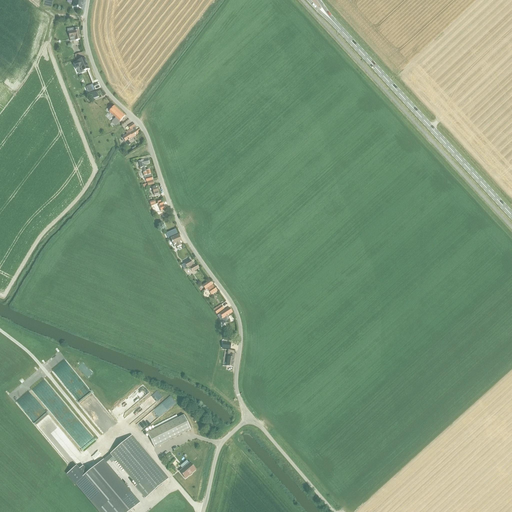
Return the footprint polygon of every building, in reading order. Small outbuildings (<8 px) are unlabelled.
[(74,3),(73,7),(77,8),(78,8),(81,9),(82,6),(83,3),(82,3),(82,0),(74,0),(74,3)] [(73,28),(67,29),(68,32),(70,42),(80,40),(80,37),(79,36),(78,31),(78,30),(78,28),(73,28)] [(74,63),(73,64),(74,64),(76,69),(75,69),(76,70),(77,70),(80,68),(82,72),(84,72),(89,69),(85,58),(77,62),(74,63)] [(100,110),(107,103),(102,98),(95,104),(100,110)] [(114,106),(109,112),(115,118),(111,122),(116,126),(125,116),(114,106)] [(133,130),(122,137),(125,142),(135,136),(137,140),(140,138),(138,134),(139,134),(138,133),(140,131),(138,128),(136,130),(134,127),(135,126),(133,123),(128,127),(130,130),(132,129),(133,130)] [(148,159),(143,161),(138,162),(140,168),(142,168),(144,173),(143,173),(144,176),(146,182),(153,180),(149,170),(146,171),(146,172),(144,167),(146,167),(146,165),(149,164),(148,159)] [(151,187),(149,188),(150,193),(153,192),(154,196),(159,195),(156,185),(151,187)] [(162,202),(151,206),(152,210),(155,209),(158,215),(162,214),(161,211),(165,209),(162,202)] [(175,229),(166,234),(168,239),(178,235),(175,229)] [(180,243),(182,242),(179,235),(170,238),(174,246),(176,245),(177,248),(181,246),(180,243)] [(190,261),(182,266),(184,270),(189,267),(191,265),(193,265),(190,261)] [(192,272),(199,268),(196,264),(192,267),(191,265),(189,267),(189,268),(192,272)] [(209,281),(202,286),(205,290),(207,289),(212,285),(209,281)] [(217,291),(212,285),(207,289),(208,291),(211,295),(217,291)] [(213,310),(214,311),(216,315),(224,309),(221,305),(213,310)] [(219,315),(217,316),(222,325),(229,320),(226,317),(232,313),(229,308),(219,314),(219,315)] [(228,355),(226,367),(232,367),(235,351),(228,350),(227,355),(228,355)] [(184,416),(155,430),(147,434),(154,448),(191,430),(184,416)] [(132,436),(110,454),(113,457),(137,485),(135,486),(145,498),(168,479),(132,436)] [(71,471),(66,475),(74,484),(76,483),(99,510),(98,511),(99,511),(129,511),(139,504),(106,463),(113,457),(110,454),(99,463),(92,469),(88,473),(82,467),(79,470),(76,467),(71,471)] [(192,474),(191,474),(196,470),(190,463),(179,472),(185,479),(189,475),(190,476),(192,474)]
